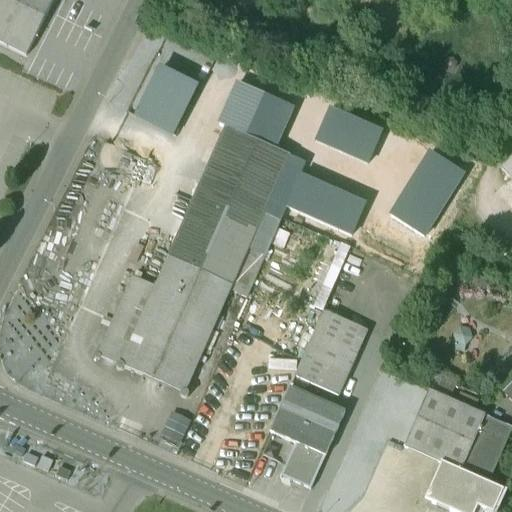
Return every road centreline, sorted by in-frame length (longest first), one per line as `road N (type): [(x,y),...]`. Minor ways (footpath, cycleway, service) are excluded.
road 1 (residential): [(0,268),(136,0)]
road 2 (residential): [(239,511),(0,406)]
